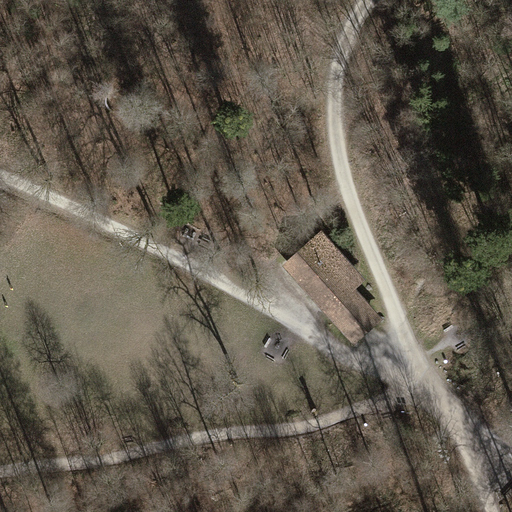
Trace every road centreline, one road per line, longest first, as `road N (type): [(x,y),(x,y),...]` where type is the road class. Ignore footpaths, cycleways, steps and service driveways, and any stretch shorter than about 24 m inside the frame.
road 1 (track): [(0,474),(223,433),(313,426),(427,384),(338,355),(227,282),(0,176)]
road 2 (track): [(365,0),(341,50),(337,139),(402,337),(451,412)]
